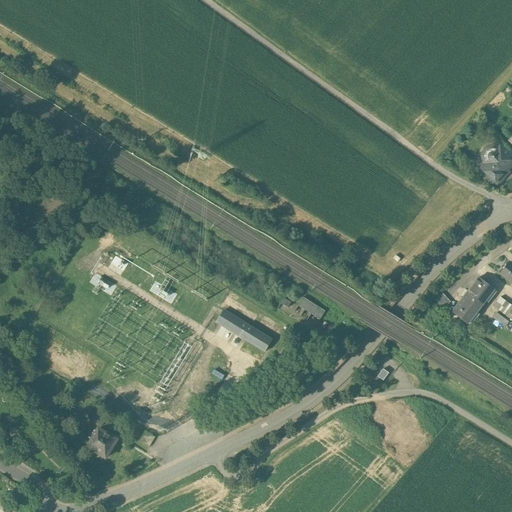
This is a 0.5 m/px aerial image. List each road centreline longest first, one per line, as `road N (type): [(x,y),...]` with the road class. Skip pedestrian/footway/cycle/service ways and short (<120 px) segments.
road 1 (residential): [(213,453),(288,416),(325,387),(442,259),(511,211)]
road 2 (unclassified): [(206,0),(511,209)]
road 3 (unclassified): [(511,442),(433,395),(406,391),(341,405),(263,453),(250,472),(235,474),(213,453)]
road 4 (residential): [(76,511),(213,453)]
